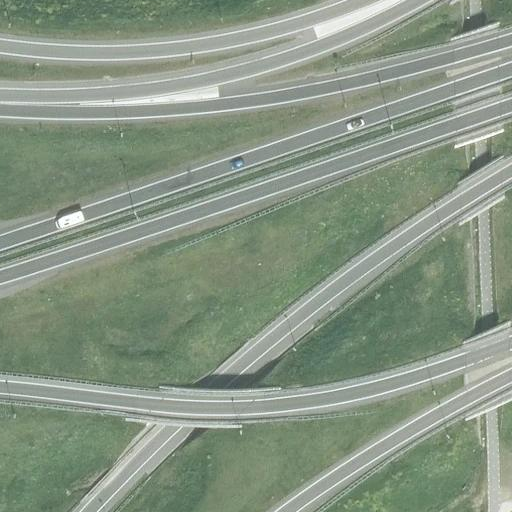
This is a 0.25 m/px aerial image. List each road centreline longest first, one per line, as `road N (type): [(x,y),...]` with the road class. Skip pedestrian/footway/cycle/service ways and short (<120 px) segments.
road 1 (trunk): [(89,511),(284,329),(511,173)]
road 2 (trunk): [(0,280),(511,107)]
road 3 (trunk): [(511,71),(0,243)]
road 4 (trunk): [(0,387),(245,407),(365,391),(511,342)]
road 5 (trunk): [(511,40),(395,74),(221,108),(0,114)]
road 6 (trunk): [(422,0),(318,49),(209,82),(111,97),(0,99)]
road 7 (trunk): [(371,0),(199,48),(111,56),(0,50)]
road 8 (trunk): [(285,511),(511,374)]
